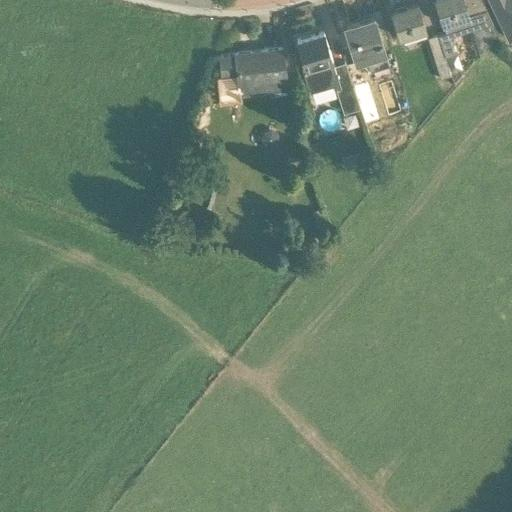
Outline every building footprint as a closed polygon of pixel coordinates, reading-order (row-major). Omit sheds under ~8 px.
[(438,35),(445,58),(458,54),(452,37),(479,29),(485,49),(498,38),(492,24),(481,0),(475,0),(464,4),(462,0),(434,0),(445,33),(438,35)] [(511,34),(511,0),(490,0),(508,37),(511,34)] [(400,40),(426,32),(417,4),(391,12),(400,40)] [(346,65),(351,81),(366,76),(362,63),(385,56),(373,18),(344,26),(355,62),(346,65)] [(351,81),(346,65),(345,63),(333,67),(323,33),(297,41),(306,71),(307,71),(311,84),(337,76),(341,89),(335,90),(343,116),(360,111),(351,81)] [(451,77),(445,58),(438,35),(427,39),(440,80),(451,77)] [(287,92),(282,49),(219,56),(221,77),(237,75),(240,98),(287,92)] [(318,247),(319,233),(306,232),(305,246),(318,247)]
